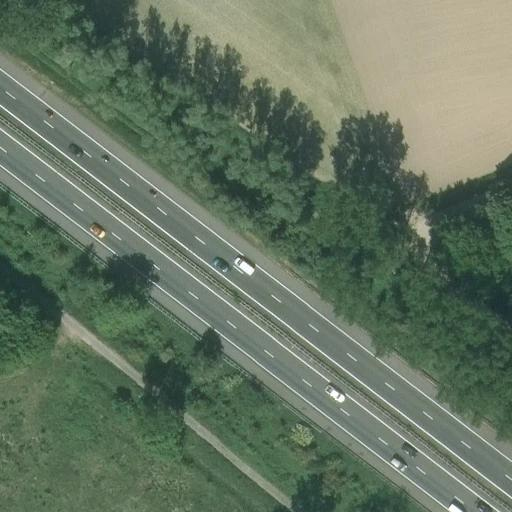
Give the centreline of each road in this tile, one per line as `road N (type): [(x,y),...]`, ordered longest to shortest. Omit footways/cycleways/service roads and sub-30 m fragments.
road 1 (motorway): [(511,479),(0,85)]
road 2 (motorway): [(0,151),(471,511)]
road 3 (motorway): [(511,164),(285,134),(160,92),(0,12)]
road 4 (track): [(297,511),(0,266)]
road 5 (unclassified): [(511,327),(435,270),(424,250),(435,219),(511,189)]
